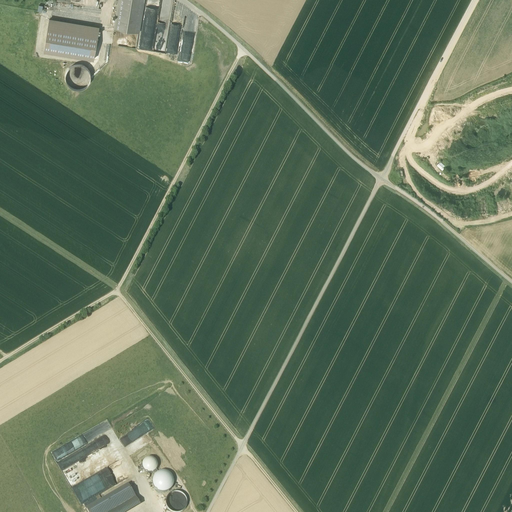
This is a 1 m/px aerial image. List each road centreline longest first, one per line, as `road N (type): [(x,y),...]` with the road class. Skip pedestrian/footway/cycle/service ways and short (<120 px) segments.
road 1 (track): [(208,511),(380,178)]
road 2 (track): [(116,291),(295,511)]
road 3 (track): [(247,54),(116,291)]
road 4 (track): [(380,178),(475,0)]
road 5 (track): [(380,178),(247,54)]
road 6 (track): [(511,282),(380,178)]
road 7 (track): [(116,291),(0,360)]
